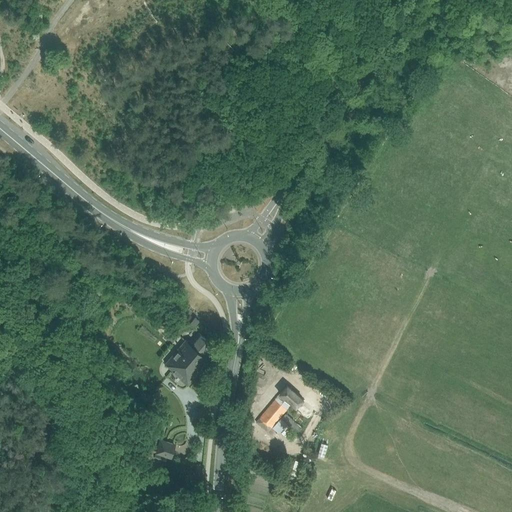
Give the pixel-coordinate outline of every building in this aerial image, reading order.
[(463,58),(511,31),(511,27),(430,72),(359,182),(263,335),(261,339),(259,343),(258,348),(247,412),(248,412),(249,412),(260,352),(261,345),(264,339),(431,74),(463,58)] [(348,158),(344,165),(351,169),(355,163),(348,158)] [(313,230),(318,223),(313,220),(308,227),(313,230)] [(196,318),(194,320),(190,325),(194,328),(199,322),(196,318)] [(171,336),(169,334),(164,339),(171,345),(180,336),(175,331),(171,336)] [(186,342),(166,365),(173,371),(171,373),(188,387),(209,361),(205,358),(214,347),(199,334),(190,345),(186,342)] [(268,433),(273,427),(279,434),(287,425),(280,419),(291,406),(296,410),(305,400),(287,384),(278,394),(278,395),(255,422),(268,433)] [(151,396),(156,404),(163,400),(158,392),(151,396)] [(302,428),(285,413),(281,418),(298,432),(302,428)] [(171,459),(175,444),(160,439),(155,454),(171,459)] [(302,463),(296,461),(289,459),(286,469),(283,480),(289,481),(288,483),(295,485),(302,463)] [(280,495),(295,498),(298,486),(283,482),(280,495)]
